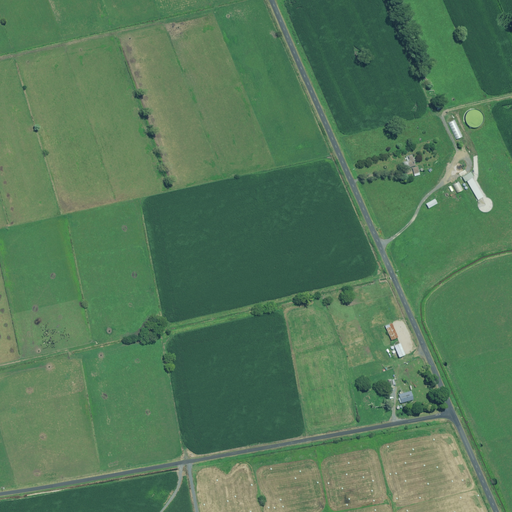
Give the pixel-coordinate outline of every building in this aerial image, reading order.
[(466,123),(467,125),(469,126),(470,127),(472,127),(473,128),(475,128),(477,127),(478,127),(480,126),(481,125),(482,124),(483,122),(483,121),(484,119),(484,117),(483,116),(483,114),(482,113),(481,111),(480,110),(478,110),(477,109),(475,109),(474,109),(472,109),(470,109),(469,110),(468,111),(467,112),(466,114),(465,115),(465,117),(465,119),(465,120),(466,122),(466,123)] [(463,136),(455,120),(448,123),(456,139),(463,136)] [(408,156),(409,160),(403,162),(405,169),(416,165),(414,159),(412,154),(408,156)] [(474,176),(471,171),(462,177),(465,182),(467,181),(478,200),(484,197),(472,177),(474,176)] [(463,189),(459,181),(453,185),(457,193),(463,189)] [(438,203),(435,199),(426,204),(429,208),(438,203)] [(399,337),(393,323),(389,325),(388,324),(385,326),(391,340),(399,337)] [(405,355),(400,343),(394,346),(399,357),(405,355)] [(388,380),(389,382),(385,383),(388,392),(392,391),(394,390),(391,379),(388,380)] [(413,400),(411,391),(398,395),(400,403),(413,400)]
